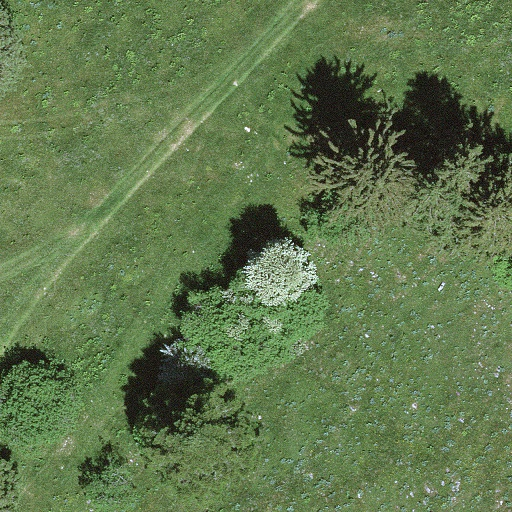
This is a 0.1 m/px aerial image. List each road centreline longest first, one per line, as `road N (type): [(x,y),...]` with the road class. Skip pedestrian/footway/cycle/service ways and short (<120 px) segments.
road 1 (track): [(0,382),(97,224),(313,0)]
road 2 (track): [(97,224),(511,156)]
